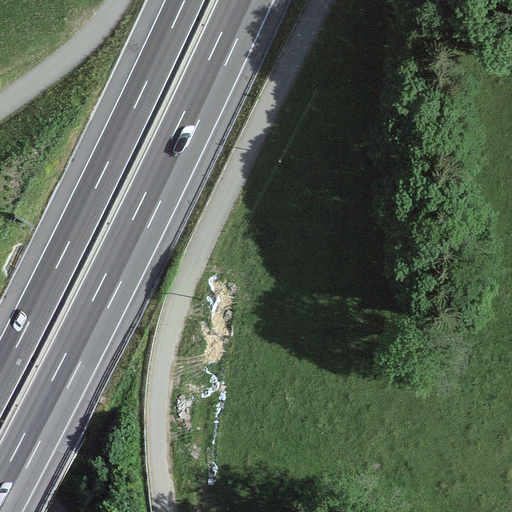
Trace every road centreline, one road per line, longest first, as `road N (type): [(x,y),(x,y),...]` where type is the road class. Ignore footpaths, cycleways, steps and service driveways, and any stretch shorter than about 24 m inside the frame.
road 1 (motorway): [(0,495),(248,0)]
road 2 (unclassified): [(164,511),(159,421),(179,310),(326,0)]
road 3 (motorway): [(186,0),(0,381)]
road 4 (unclassified): [(0,105),(82,47),(120,0)]
